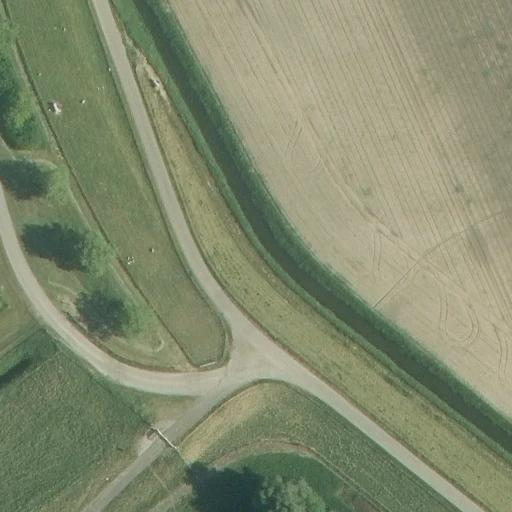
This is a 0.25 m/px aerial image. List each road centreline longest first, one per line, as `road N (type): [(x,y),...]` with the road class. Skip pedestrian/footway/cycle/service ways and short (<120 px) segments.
road 1 (unclassified): [(257,352),(195,263),(100,0)]
road 2 (unclassified): [(471,511),(302,377),(257,352)]
road 3 (unclassified): [(222,383),(90,511)]
road 4 (unclassified): [(222,383),(139,382),(73,340)]
